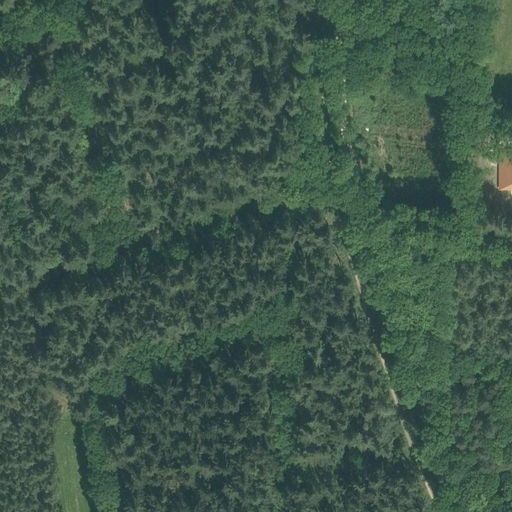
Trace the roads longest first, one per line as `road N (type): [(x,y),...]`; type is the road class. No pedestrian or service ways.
road 1 (track): [(367,0),(335,28),(338,144),(469,511)]
road 2 (track): [(511,222),(363,223)]
